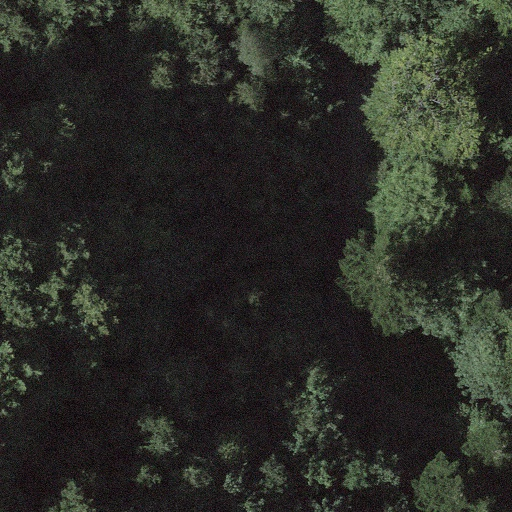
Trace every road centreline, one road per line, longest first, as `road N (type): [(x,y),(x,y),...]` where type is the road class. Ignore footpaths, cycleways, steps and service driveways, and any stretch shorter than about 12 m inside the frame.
road 1 (track): [(318,0),(339,141),(342,317),(368,399),(449,424),(511,422)]
road 2 (track): [(434,0),(339,141)]
